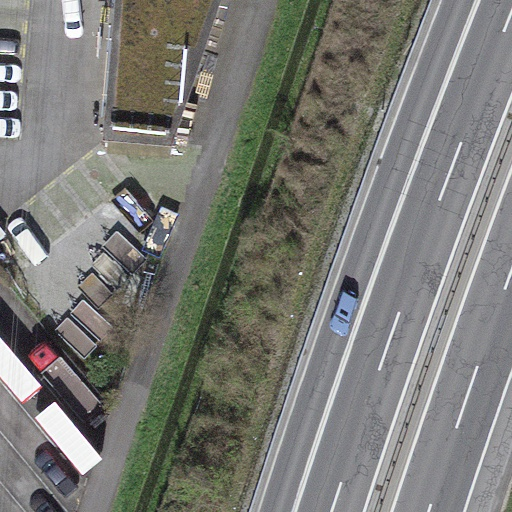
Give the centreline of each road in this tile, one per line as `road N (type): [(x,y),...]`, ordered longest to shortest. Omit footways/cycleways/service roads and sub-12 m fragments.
road 1 (motorway): [(511,16),(331,511)]
road 2 (motorway): [(430,511),(511,276)]
